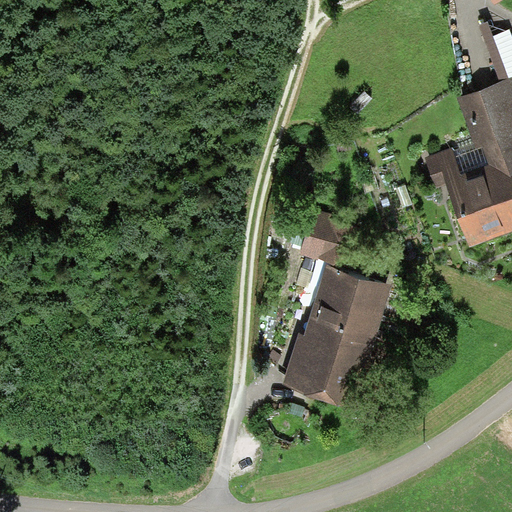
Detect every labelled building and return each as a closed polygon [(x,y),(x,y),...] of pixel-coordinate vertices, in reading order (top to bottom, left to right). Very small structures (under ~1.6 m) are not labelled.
[(479,19),(500,75),(511,70),(511,31),(509,25),(505,26),(490,20),(488,15),(479,19)] [(457,90),(474,136),(483,132),(511,210),(511,70),(500,75),(457,90)] [(470,236),(511,220),(511,210),(483,132),(474,136),(426,153),(437,182),(449,178),(470,236)] [(331,210),(312,205),(299,250),(318,256),(318,253),(347,262),(359,222),(330,214),(331,210)] [(347,262),(326,256),(304,327),(300,325),(283,376),(354,399),(393,276),(347,262)]
